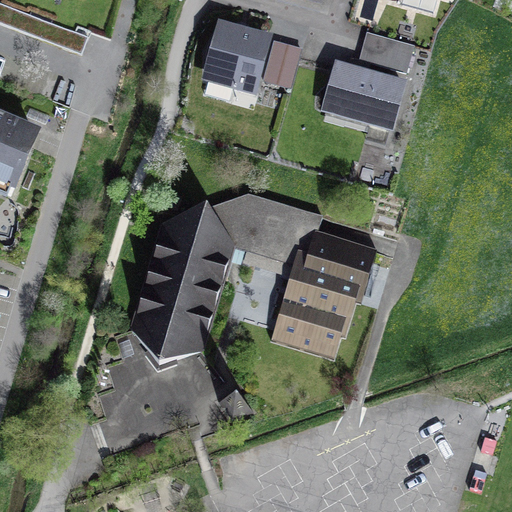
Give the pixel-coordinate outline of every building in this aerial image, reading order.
[(0,24),(81,57),(91,32),(78,27),(75,34),(0,4),(0,24)] [(211,64),(207,79),(253,91),(267,41),(221,29),(217,43),(213,42),(209,49),(207,63),(211,64)] [(406,74),(413,48),(367,35),(360,62),(406,74)] [(292,96),(303,59),(275,51),(264,88),(292,96)] [(338,68),(326,112),(372,125),(374,120),(392,125),(403,86),(338,68)] [(0,181),(13,187),(35,136),(0,121),(0,181)] [(317,236),(322,218),(248,196),(164,226),(132,331),(159,367),(202,352),(233,245),(249,250),(245,263),(292,277),(299,253),(309,256),(301,285),(360,303),(376,253),(317,236)] [(251,413),(241,394),(222,403),(231,422),(251,413)]
